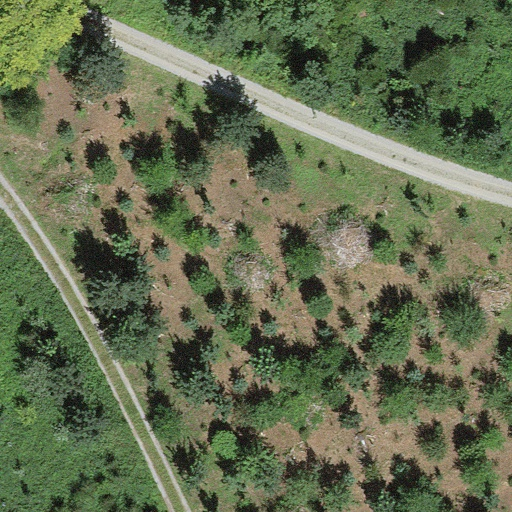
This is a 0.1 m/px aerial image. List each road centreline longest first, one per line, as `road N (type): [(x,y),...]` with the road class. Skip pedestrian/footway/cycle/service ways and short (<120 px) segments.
road 1 (track): [(511,190),(14,0)]
road 2 (track): [(0,198),(195,511)]
